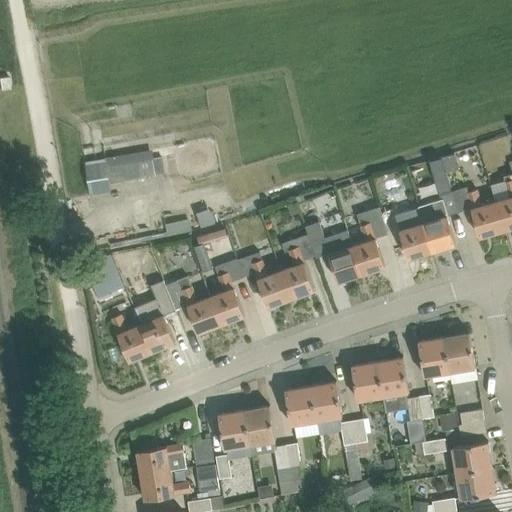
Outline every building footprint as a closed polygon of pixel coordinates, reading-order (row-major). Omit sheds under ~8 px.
[(11,88),(9,76),(0,77),(0,80),(2,89),(11,88)] [(88,169),(92,190),(111,186),(110,182),(166,172),(163,156),(88,169)] [(442,156),(430,160),(433,169),(445,165),(442,156)] [(511,178),(492,184),(497,201),(505,229),(511,226),(511,178)] [(481,236),(505,229),(497,201),(482,205),(477,188),(469,191),(467,185),(454,189),(460,210),(473,207),(481,236)] [(433,202),(433,204),(420,208),(422,215),(433,250),(457,243),(448,214),(460,210),(454,189),(441,192),(443,199),(433,202)] [(301,211),(297,201),(288,203),(291,214),(301,211)] [(213,207),(200,210),(203,224),(216,220),(213,207)] [(367,240),(353,245),(362,273),(386,265),(377,237),(389,233),(382,214),(380,207),(358,214),(367,240)] [(433,250),(422,215),(413,218),(410,209),(406,211),(396,213),(402,230),(401,230),(410,257),(433,250)] [(166,221),(168,232),(193,229),(192,217),(166,221)] [(339,280),(362,273),(353,245),(348,229),(326,237),(320,220),(307,224),(318,256),(330,252),(339,280)] [(198,236),(200,244),(195,246),(203,269),(213,266),(205,243),(229,236),(226,227),(198,236)] [(292,297),(315,289),(305,260),(304,258),(315,254),(307,233),(283,242),(286,250),(290,249),(295,264),(282,268),(292,297)] [(263,258),(261,251),(238,258),(245,276),(257,271),(259,276),(258,276),(269,305),(292,297),(282,268),(267,273),(262,259),(263,258)] [(121,275),(113,254),(86,264),(94,286),(121,275)] [(232,281),(245,276),(238,258),(238,257),(216,265),(220,274),(219,275),(225,289),(212,295),(222,323),(245,314),(235,286),(234,286),(232,281)] [(206,280),(193,285),(189,275),(186,276),(182,267),(163,274),(177,308),(189,304),(199,331),(222,323),(212,295),(206,280)] [(165,313),(177,308),(163,274),(162,271),(141,280),(155,317),(142,322),(153,350),(176,341),(165,313)] [(131,359),(153,350),(142,322),(128,328),(122,313),(113,317),(120,332),(119,332),(131,359)] [(445,335),(451,371),(477,367),(471,331),(445,335)] [(426,375),(427,375),(429,387),(453,382),(451,371),(445,335),(420,340),(426,375)] [(410,391),(407,375),(404,355),(379,360),(385,395),(410,391)] [(385,395),(379,360),(353,364),(356,384),(359,399),(385,395)] [(343,415),(341,400),(337,380),(312,384),(318,419),(343,415)] [(318,419),(312,384),(286,388),(290,408),(292,423),(318,419)] [(432,393),(420,395),(424,417),(436,415),(432,393)] [(420,395),(408,397),(411,419),(424,417),(420,395)] [(245,408),(251,443),(277,439),(271,404),(245,408)] [(251,443),(245,408),(220,413),(226,447),(251,443)] [(487,431),(484,408),(461,412),(464,435),(487,431)] [(446,429),(459,427),(456,411),(441,414),(443,429),(446,429)] [(353,420),(357,442),(368,440),(365,418),(353,420)] [(357,442),(353,420),(341,421),(345,444),(357,442)] [(211,437),(193,440),(198,465),(216,462),(211,437)] [(415,442),(417,454),(448,449),(446,437),(415,442)] [(489,440),(469,443),(454,446),(458,472),(493,466),(489,440)] [(287,443),(295,491),(306,489),(299,441),(287,443)] [(172,469),(171,469),(188,466),(184,442),(139,450),(143,474),(172,469)] [(275,445),(276,450),(282,494),(295,491),(287,443),(275,445)] [(232,475),(229,453),(217,454),(220,477),(232,475)] [(397,466),(395,457),(384,458),(386,468),(397,466)] [(221,487),(217,463),(196,466),(200,491),(221,487)] [(493,466),(458,472),(463,497),(497,491),(493,466)] [(172,469),(143,474),(147,498),(166,495),(175,492),(191,489),(190,480),(174,483),(172,469)] [(351,503),(364,497),(358,483),(344,489),(351,503)] [(189,500),(190,511),(197,511),(225,507),(223,495),(189,500)] [(435,511),(458,508),(456,497),(433,500),(435,511)] [(412,511),(423,511),(427,511),(429,504),(429,501),(414,499),(412,511)]
